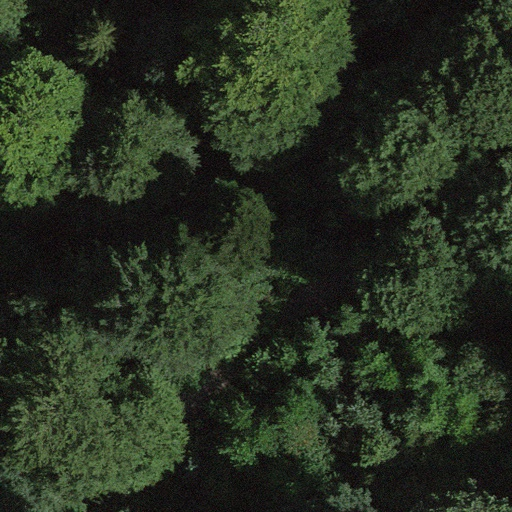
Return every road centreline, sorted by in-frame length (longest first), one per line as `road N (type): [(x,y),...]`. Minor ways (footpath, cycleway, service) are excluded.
road 1 (track): [(44,511),(277,324),(442,171),(511,121)]
road 2 (track): [(0,364),(433,0)]
